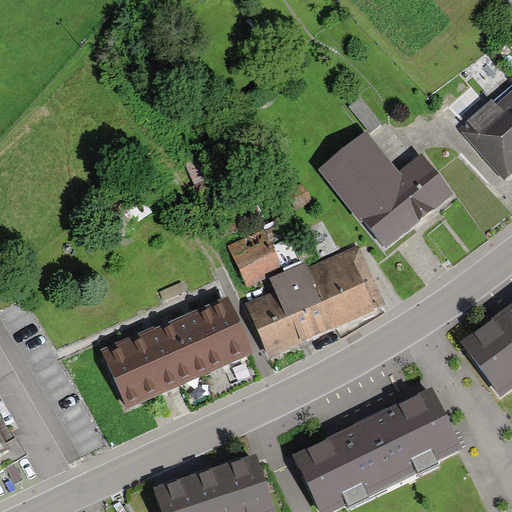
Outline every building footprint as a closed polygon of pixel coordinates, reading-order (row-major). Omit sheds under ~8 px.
[(472,87),(451,106),(460,116),(482,96),(472,87)] [(511,174),(511,90),(464,130),(506,180),(511,174)] [(361,99),(349,108),(368,134),(381,126),(361,99)] [(422,155),(399,174),(368,134),(321,170),(360,221),(364,218),(387,247),(419,221),(454,194),(422,155)] [(214,146),(184,159),(195,186),(225,173),(214,146)] [(303,184),(286,194),(295,209),(312,199),(303,184)] [(208,211),(221,238),(264,218),(251,191),(208,211)] [(247,286),(284,270),(273,246),(290,238),(284,224),(230,247),(247,286)] [(308,268),(306,264),(271,280),(275,291),(247,303),(252,315),(269,357),(319,336),(371,314),(387,308),(359,246),(308,268)] [(102,354),(128,413),(179,390),(253,357),(227,298),(102,354)] [(511,308),(465,343),(503,395),(511,387),(511,308)] [(322,511),(338,511),(461,449),(431,389),(379,416),(295,459),(322,511)] [(15,439),(6,445),(2,439),(0,434),(0,472),(26,457),(15,439)] [(278,511),(257,456),(237,464),(206,474),(175,485),(156,491),(162,511),(278,511)]
